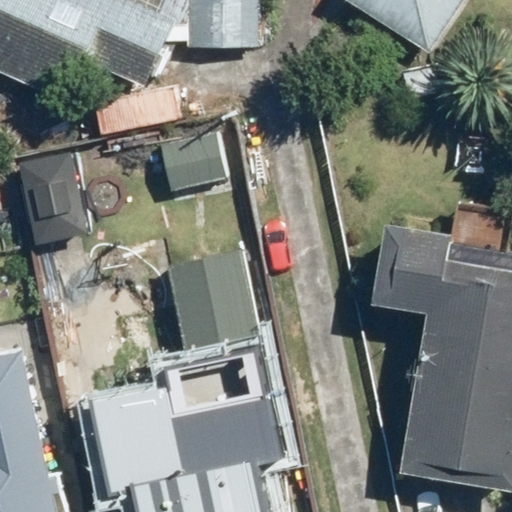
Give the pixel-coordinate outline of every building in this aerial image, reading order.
[(165,0),(157,18),(115,0),(0,0),(0,80),(82,116),(101,74),(140,91),(161,44),(185,45),(185,52),(257,51),(255,0),(165,0)] [(332,0),(332,1),(425,59),(463,0),(332,0)] [(168,92),(91,107),(97,139),(174,124),(168,92)] [(212,137),(157,150),(168,195),(223,182),(212,137)] [(87,238),(67,155),(11,168),(31,251),(87,238)] [(511,484),(511,265),(455,257),(459,232),(390,222),(378,301),(433,309),(409,469),(511,484)] [(239,255),(163,270),(179,354),(255,339),(239,255)] [(0,511),(76,511),(71,485),(63,487),(57,461),(69,458),(52,385),(40,388),(30,341),(25,342),(19,316),(0,320),(0,511)] [(192,372),(99,392),(120,484),(141,480),(148,511),(277,511),(264,454),(292,447),(277,379),(198,396),(192,372)]
